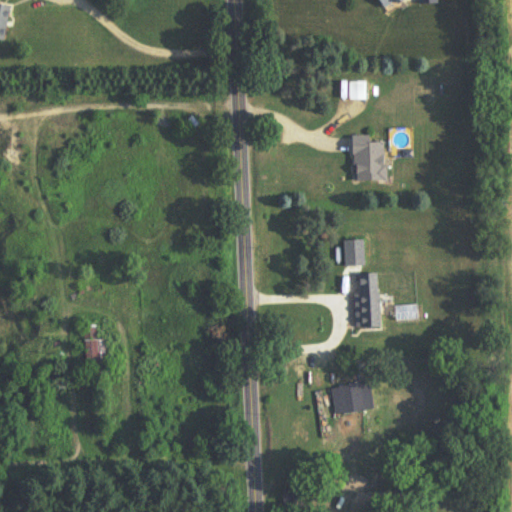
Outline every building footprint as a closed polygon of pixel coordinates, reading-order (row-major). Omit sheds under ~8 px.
[(379,0),(385,10),(403,0),(379,0)] [(14,8),(0,5),(0,41),(7,42),(14,8)] [(366,83),(347,83),(347,100),(366,100),(366,83)] [(388,182),(386,143),(372,144),(371,136),(355,137),(357,183),(388,182)] [(382,329),(381,275),(358,275),(359,329),(382,329)] [(88,376),(111,374),(108,339),(99,340),(98,326),(84,328),(88,376)] [(337,416),(366,413),(363,385),(334,388),(337,416)] [(301,511),(302,490),(285,490),(284,511),(301,511)]
